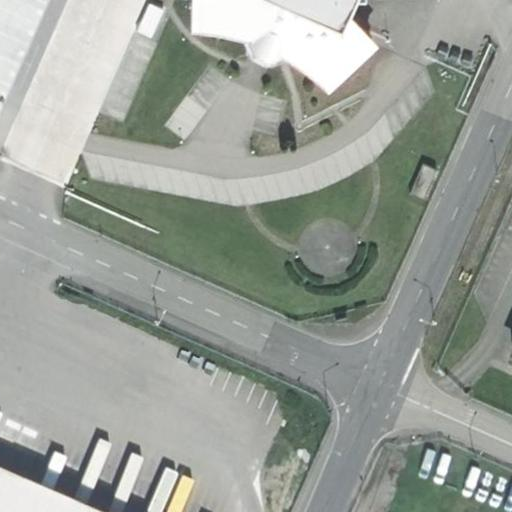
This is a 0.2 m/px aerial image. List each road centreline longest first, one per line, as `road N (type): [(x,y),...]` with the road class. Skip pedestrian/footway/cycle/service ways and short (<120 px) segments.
road 1 (residential): [(0,220),(376,388)]
road 2 (residential): [(376,388),(511,86)]
road 3 (residential): [(376,388),(511,449)]
road 4 (residential): [(325,511),(376,388)]
